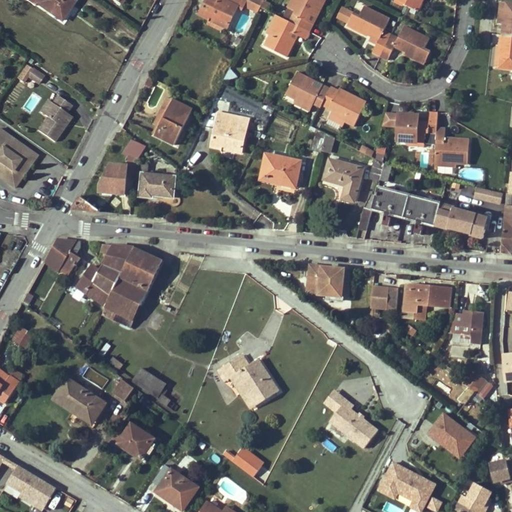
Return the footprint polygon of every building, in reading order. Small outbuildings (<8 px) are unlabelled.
[(27,0),(35,6),(37,4),(62,21),(76,1),(78,2),(79,0),(27,0)] [(210,19),(225,27),(227,28),(238,6),(244,9),(245,6),(258,13),(260,8),(261,6),(248,0),(247,0),(207,0),(200,15),(210,19)] [(260,8),(266,11),(269,6),(267,6),(269,3),(264,0),(261,6),(260,8)] [(295,11),(292,16),(287,13),(284,19),(309,32),(314,24),(325,0),(295,0),(291,9),(295,11)] [(416,0),(412,8),(418,11),(423,0),(416,0)] [(511,36),(511,4),(506,3),(502,36),(511,36)] [(374,30),(371,36),(379,39),(373,53),(380,57),(390,38),(382,34),(384,31),(389,19),(365,8),(360,17),(353,14),(348,24),(360,30),(359,32),(367,36),(368,34),(371,29),(374,30)] [(266,34),(270,36),(279,17),(275,15),(266,34)] [(287,57),(296,40),(290,37),(292,33),(298,36),(305,40),(309,32),(284,19),(279,17),(270,36),(265,46),(287,57)] [(207,24),(222,32),(225,27),(210,19),(207,24)] [(359,32),(360,30),(348,24),(347,26),(359,32)] [(412,59),(413,55),(426,62),(430,52),(424,49),(429,39),(404,27),(398,38),(391,35),(390,38),(380,57),(388,60),(395,47),(403,51),(405,46),(408,47),(406,52),(404,55),(412,59)] [(499,68),(511,69),(511,36),(502,36),(499,68)] [(426,62),(413,55),(412,59),(425,65),(426,62)] [(35,89),(44,76),(25,64),(17,78),(35,89)] [(227,81),(235,78),(230,68),(224,80),(227,81)] [(297,100),(312,107),(314,104),(321,108),(322,106),(328,95),(320,91),(323,85),(298,73),(286,94),(297,100)] [(149,87),(154,79),(150,77),(145,85),(149,87)] [(328,95),(331,89),(323,85),(320,91),(328,95)] [(328,95),(322,106),(333,111),(326,124),(338,130),(339,127),(342,129),(346,122),(355,126),(366,103),(340,89),(339,91),(332,87),(331,89),(328,95)] [(48,117),(39,131),(55,142),(64,129),(61,128),(70,115),(67,113),(72,106),(58,96),(53,104),(49,101),(41,112),(48,117)] [(154,124),(159,127),(172,100),(167,98),(154,124)] [(192,110),(172,100),(159,127),(155,135),(174,145),(192,110)] [(312,107),(297,100),(295,104),(310,111),(312,107)] [(249,120),(219,113),(212,146),(242,152),(249,120)] [(409,143),(425,144),(425,134),(437,134),(438,129),(439,114),(429,113),(429,117),(400,115),(398,142),(409,143)] [(70,115),(61,128),(64,129),(72,117),(70,115)] [(437,134),(436,162),(457,163),(468,164),(469,139),(445,138),(446,129),(438,129),(437,134)] [(37,156),(0,130),(0,181),(13,191),(24,174),(22,173),(25,169),(27,170),(37,156)] [(321,152),(322,151),(326,134),(317,130),(312,150),(321,152)] [(334,138),(326,134),(322,151),(330,153),(334,138)] [(101,192),(114,194),(126,195),(128,174),(134,174),(135,164),(136,163),(146,146),(131,140),(123,154),(129,157),(128,166),(112,165),(101,185),(101,192)] [(280,180),(280,182),(296,185),(301,162),(271,156),(268,169),(263,168),(261,180),(276,183),(277,179),(280,180)] [(379,182),(380,179),(385,163),(375,158),(369,179),(379,182)] [(363,169),(330,159),(324,180),(346,186),(342,199),(354,202),(363,169)] [(134,174),(134,177),(143,178),(141,196),(151,197),(152,195),(173,197),(175,176),(148,174),(149,164),(136,163),(135,164),(134,174)] [(391,165),(385,163),(380,179),(387,181),(391,165)] [(280,180),(277,179),(276,183),(295,187),(296,185),(280,182),(280,180)] [(375,195),(371,210),(372,211),(404,219),(410,196),(378,187),(375,195)] [(502,193),(494,192),(493,199),(501,201),(502,193)] [(375,195),(371,194),(364,208),(371,210),(375,195)] [(100,212),(100,210),(82,197),(80,196),(73,209),(100,212)] [(436,227),(442,204),(410,196),(404,219),(436,227)] [(455,209),(455,207),(442,204),(436,227),(449,230),(449,229),(471,235),(471,236),(482,239),(488,218),(466,212),(467,209),(460,207),(459,210),(455,209)] [(511,255),(511,206),(506,206),(502,254),(511,255)] [(367,229),(372,211),(371,210),(364,208),(359,227),(367,229)] [(62,267),(60,269),(61,270),(69,276),(78,263),(81,258),(76,255),(71,252),(77,242),(58,240),(48,258),(62,267)] [(77,242),(71,252),(76,255),(80,248),(81,243),(77,242)] [(103,245),(101,254),(109,256),(106,260),(103,265),(124,270),(135,249),(136,248),(103,245)] [(141,306),(161,262),(162,262),(135,249),(124,270),(113,292),(141,306)] [(46,263),(59,273),(61,270),(60,269),(62,267),(48,258),(46,263)] [(124,270),(103,265),(100,270),(92,266),(78,287),(105,307),(113,292),(124,270)] [(311,266),(309,294),(331,296),(342,297),(345,270),(311,266)] [(418,312),(419,305),(449,308),(451,290),(411,285),(410,292),(407,292),(404,310),(418,312)] [(370,312),(397,313),(398,288),(372,286),(370,312)] [(134,321),(141,306),(113,292),(105,307),(117,313),(134,321)] [(28,294),(23,303),(28,307),(34,296),(28,294)] [(102,315),(113,321),(117,313),(105,307),(102,315)] [(464,315),(464,314),(456,314),(456,317),(447,333),(455,334),(454,342),(480,346),(484,313),(474,312),(473,316),(464,315)] [(407,326),(404,333),(413,336),(416,330),(407,326)] [(34,335),(22,327),(15,339),(26,347),(34,335)] [(239,358),(246,368),(249,366),(243,356),(239,358)] [(114,358),(110,362),(120,370),(123,365),(114,358)] [(239,358),(219,371),(226,381),(231,378),(237,374),(257,406),(278,392),(259,360),(249,366),(246,368),(239,358)] [(7,374),(19,383),(24,376),(13,368),(7,374)] [(0,391),(0,399),(6,403),(19,383),(7,374),(0,369),(0,382),(4,385),(0,391)] [(86,380),(104,388),(109,377),(91,369),(86,380)] [(158,398),(160,393),(165,385),(140,369),(133,382),(158,398)] [(473,371),(464,383),(484,398),(493,386),(473,371)] [(257,406),(237,374),(231,378),(251,410),(257,406)] [(105,405),(68,380),(54,400),(74,413),(78,409),(95,420),(105,405)] [(125,402),(134,389),(122,380),(113,392),(125,402)] [(347,398),(335,390),(326,402),(338,411),(347,398)] [(157,399),(166,406),(170,401),(160,393),(158,398),(157,399)] [(355,404),(347,398),(338,411),(336,414),(343,419),(339,425),(367,446),(380,427),(364,416),(360,413),(353,407),(355,404)] [(92,425),(95,420),(78,409),(74,413),(92,425)] [(425,438),(463,460),(477,436),(440,413),(425,438)] [(343,419),(336,414),(331,420),(339,425),(343,419)] [(119,444),(142,459),(155,440),(132,424),(125,435),(120,443),(119,444)] [(120,443),(125,435),(118,430),(113,438),(120,443)] [(242,447),(239,449),(260,466),(262,463),(242,447)] [(252,476),(260,466),(239,449),(233,457),(225,450),(222,453),(252,476)] [(509,461),(492,465),(495,483),(503,481),(511,479),(511,463),(510,464),(509,461)] [(418,511),(422,511),(437,484),(391,462),(377,492),(418,511)] [(183,511),(198,488),(165,466),(154,484),(160,488),(157,493),(183,511)] [(42,511),(57,490),(18,467),(7,485),(22,494),(20,498),(42,511)] [(492,492),(476,483),(467,497),(463,495),(459,503),(472,510),(477,511),(485,511),(488,508),(486,504),(489,498),(492,492)] [(431,497),(426,509),(432,511),(438,511),(443,502),(431,497)] [(222,511),(207,502),(200,511),(222,511)] [(477,511),(472,510),(459,503),(455,510),(460,511),(459,511),(477,511)]
